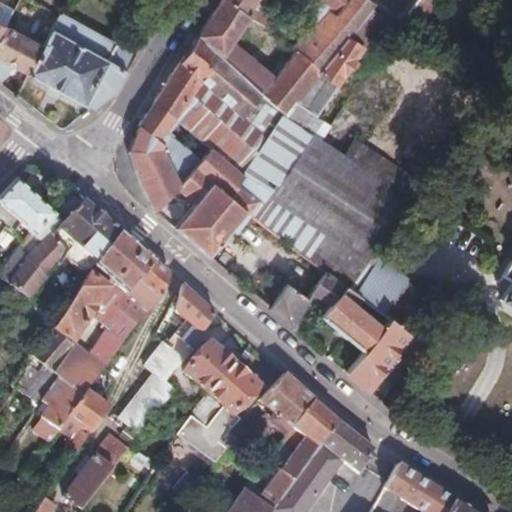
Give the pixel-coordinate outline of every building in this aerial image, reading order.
[(0,0),(0,35),(5,26),(18,0),(0,0)] [(225,0),(219,0),(197,35),(261,93),(269,100),(285,114),(320,71),(296,51),(275,77),(234,43),(249,17),(225,0)] [(225,0),(249,17),(264,25),(270,15),(279,1),(277,0),(225,0)] [(292,48),(296,51),(320,71),(348,37),(363,18),(369,10),(374,4),(368,0),(315,0),(309,18),(315,23),(297,42),(292,48)] [(418,0),(410,11),(417,17),(429,0),(418,0)] [(374,26),(381,17),(369,10),(363,18),(374,26)] [(117,46),(59,15),(50,32),(108,63),(117,46)] [(270,15),(264,25),(297,42),(315,23),(309,18),(299,30),(270,15)] [(43,45),(5,26),(0,35),(0,79),(12,65),(28,74),(43,45)] [(113,93),(136,56),(117,46),(108,63),(50,32),(43,45),(28,74),(85,105),(87,103),(94,108),(113,93)] [(197,35),(154,100),(175,118),(202,83),(242,116),(261,93),(197,35)] [(285,114),(283,117),(302,129),(311,114),(314,116),(361,47),(348,37),(320,71),(285,114)] [(202,83),(175,118),(211,148),(244,175),(269,138),(250,123),(242,116),(202,83)] [(261,93),(242,116),(250,123),(269,100),(261,93)] [(154,100),(139,125),(193,168),(229,197),(239,184),(244,175),(211,148),(203,158),(192,150),(190,153),(169,135),(170,133),(166,129),(175,118),(154,100)] [(269,100),(250,123),(269,138),(283,117),(285,114),(269,100)] [(261,199),(309,134),(302,129),(283,117),(269,138),(244,175),(239,184),(261,199)] [(193,168),(139,125),(131,147),(139,178),(156,211),(193,168)] [(355,293),(414,204),(407,200),(342,156),(309,134),(261,199),(250,214),(327,272),(345,286),(355,293)] [(342,156),(407,200),(420,181),(355,138),(342,156)] [(235,232),(250,214),(229,197),(193,168),(156,211),(208,254),(230,228),(235,232)] [(0,197),(0,232),(3,229),(11,236),(18,226),(29,235),(34,241),(54,218),(52,216),(16,183),(0,197)] [(229,197),(250,214),(261,199),(239,184),(229,197)] [(93,265),(117,234),(95,214),(72,194),(52,216),(54,218),(34,241),(29,235),(17,249),(0,271),(0,276),(8,283),(27,302),(45,279),(42,276),(60,259),(63,261),(67,256),(72,264),(76,268),(80,271),(88,272),(90,270),(93,265)] [(126,294),(150,262),(117,234),(93,265),(126,294)] [(161,296),(167,277),(150,262),(126,294),(105,322),(124,339),(161,296)] [(90,270),(88,272),(52,331),(71,342),(108,286),(90,270)] [(329,307),(340,292),(345,286),(327,272),(310,293),(314,296),(317,292),(326,298),(323,303),(329,307)] [(287,285),(270,306),(292,325),(306,298),(287,285)] [(362,299),(355,293),(345,286),(340,292),(357,305),(362,299)] [(170,351),(183,360),(202,338),(199,335),(211,316),(180,288),(174,314),(184,323),(175,335),(179,340),(170,351)] [(363,351),(382,325),(357,305),(340,292),(329,307),(320,318),(363,351)] [(347,371),(367,388),(409,335),(388,319),(382,325),(363,351),(347,371)] [(100,373),(103,370),(52,332),(31,358),(33,360),(41,366),(57,378),(63,382),(81,396),(85,391),(100,373)] [(180,374),(204,395),(231,365),(206,343),(180,374)] [(116,420),(138,437),(174,391),(164,383),(183,360),(170,351),(161,344),(143,368),(152,375),(116,420)] [(57,378),(33,360),(14,389),(30,401),(19,418),(27,424),(40,404),(57,378)] [(231,365),(204,395),(219,408),(227,415),(255,385),(231,365)] [(282,439),(311,402),(281,376),(255,404),(270,416),(264,425),(282,439)] [(81,396),(57,378),(40,404),(45,407),(38,417),(40,419),(32,431),(50,443),(81,396)] [(63,447),(74,455),(105,410),(107,407),(85,391),(81,396),(65,420),(76,427),(67,440),(63,447)] [(321,441),(336,423),(311,402),(282,439),(279,444),(292,453),(278,471),(291,480),(321,441)] [(193,454),(227,415),(219,408),(201,428),(185,416),(170,434),(193,454)] [(57,431),(57,433),(67,440),(76,427),(65,420),(57,431)] [(291,480),(269,511),(303,511),(339,463),(341,464),(356,474),(372,449),(355,438),(336,423),(321,441),(291,480)] [(219,444),(225,450),(237,459),(254,440),(236,425),(219,444)] [(78,510),(110,469),(93,455),(60,497),(78,510)] [(445,511),(452,501),(404,470),(396,465),(382,490),(389,495),(416,511),(445,511)] [(269,511),(291,480),(278,471),(277,470),(257,499),(243,489),(226,511),(269,511)] [(0,491),(0,493),(10,500),(22,483),(10,477),(0,491)] [(49,511),(53,507),(44,499),(34,511),(49,511)] [(468,511),(452,501),(445,511),(468,511)]
